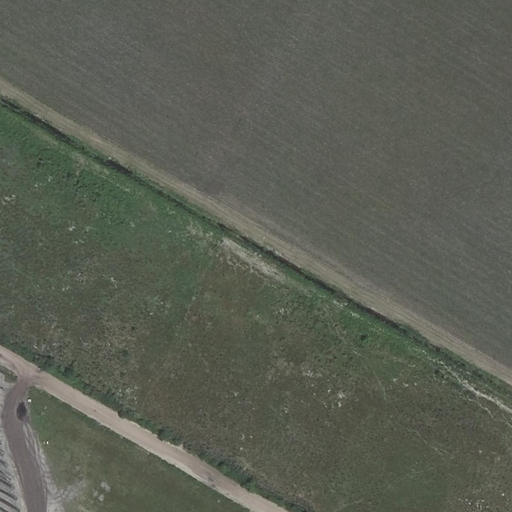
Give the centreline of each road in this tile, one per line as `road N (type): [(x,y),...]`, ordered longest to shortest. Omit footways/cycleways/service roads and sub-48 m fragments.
road 1 (track): [(0,84),(511,377)]
road 2 (track): [(270,511),(0,354)]
road 3 (track): [(191,197),(322,0)]
